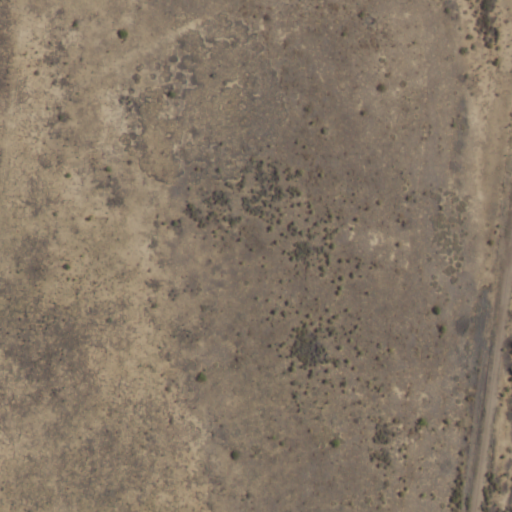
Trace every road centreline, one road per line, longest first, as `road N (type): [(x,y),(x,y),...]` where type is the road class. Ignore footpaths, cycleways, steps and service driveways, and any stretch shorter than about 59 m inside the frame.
road 1 (residential): [(476,511),(511,236)]
road 2 (track): [(0,199),(23,0)]
